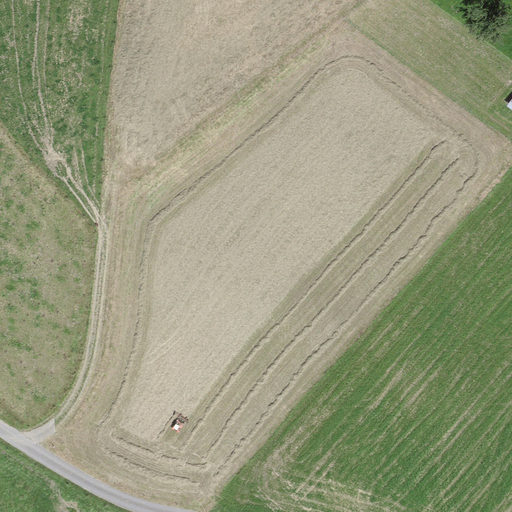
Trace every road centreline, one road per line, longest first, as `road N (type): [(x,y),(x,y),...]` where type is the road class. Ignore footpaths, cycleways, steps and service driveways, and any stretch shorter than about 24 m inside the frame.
road 1 (track): [(25,443),(63,414),(81,383),(93,344),(104,229)]
road 2 (unclassified): [(0,427),(95,486),(161,511)]
